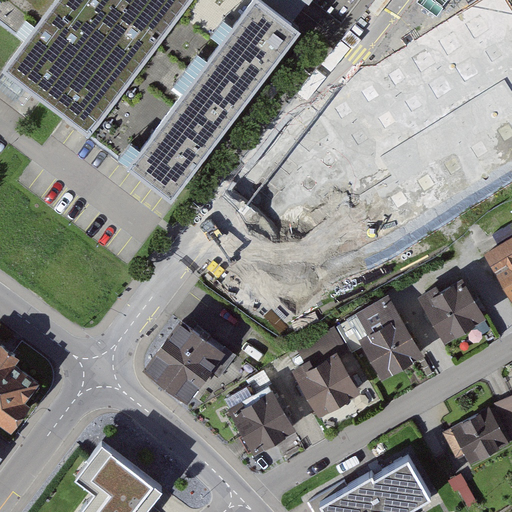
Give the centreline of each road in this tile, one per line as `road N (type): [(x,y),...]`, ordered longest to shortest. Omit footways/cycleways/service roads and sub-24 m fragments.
road 1 (tertiary): [(98,372),(393,0)]
road 2 (residential): [(511,349),(236,500)]
road 3 (residential): [(98,372),(183,442),(236,500)]
road 4 (tertiary): [(0,497),(98,372)]
road 5 (residential): [(0,300),(98,372)]
